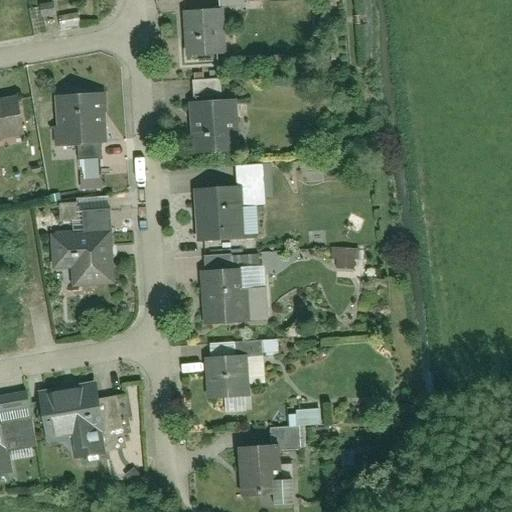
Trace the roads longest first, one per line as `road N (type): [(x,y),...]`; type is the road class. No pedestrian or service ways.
road 1 (residential): [(136,35),(154,340)]
road 2 (residential): [(154,340),(0,365)]
road 3 (residential): [(154,340),(163,493)]
road 4 (residential): [(136,35),(0,60)]
